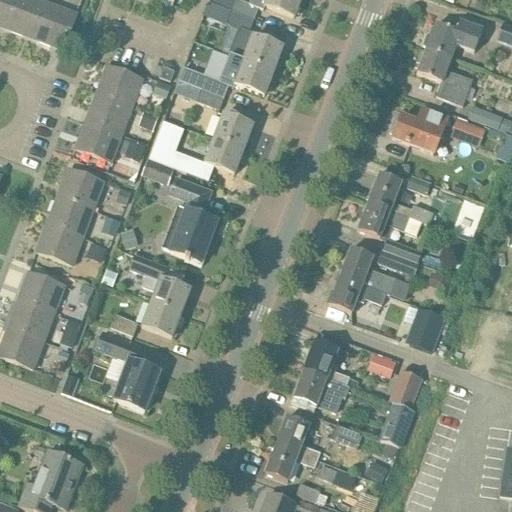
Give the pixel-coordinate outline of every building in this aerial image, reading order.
[(0,0),(0,24),(9,28),(7,32),(8,32),(19,0),(0,0)] [(34,42),(35,42),(49,6),(31,0),(19,0),(8,32),(22,37),(25,34),(36,38),(34,42)] [(160,0),(159,4),(171,8),(174,0),(160,0)] [(223,0),(220,8),(231,13),(231,14),(253,22),(257,11),(262,13),(264,9),(294,20),(301,0),(250,0),(249,6),(235,1),(232,0),(223,0)] [(76,17),(49,6),(35,42),(50,48),(52,44),(63,48),(62,52),(63,53),(76,17)] [(209,8),(205,18),(218,24),(223,14),(209,8)] [(231,14),(226,26),(239,31),(233,45),(228,58),(229,58),(242,63),(273,74),(282,50),(263,43),(252,39),(253,35),(249,34),(253,22),(231,14)] [(425,52),(450,61),(455,48),(473,55),(482,33),(459,24),(455,34),(435,26),(425,52)] [(511,31),(503,28),(497,44),(511,49),(511,31)] [(435,99),(454,106),(462,109),(472,83),(446,73),(450,61),(425,52),(416,76),(441,85),(435,99)] [(228,58),(218,85),(227,88),(228,85),(264,99),(273,74),(242,63),(228,58)] [(100,98),(132,108),(142,82),(106,69),(100,84),(104,87),(100,98)] [(174,73),(163,69),(159,80),(170,84),(174,73)] [(157,83),(152,96),(165,101),(170,88),(157,83)] [(222,100),(200,92),(196,105),(218,113),(222,100)] [(93,114),(89,125),(122,135),(132,108),(100,98),(96,96),(90,111),(93,114)] [(472,109),(467,121),(490,130),(494,118),(472,109)] [(143,116),(138,129),(152,134),(157,121),(143,116)] [(212,141),(243,153),(252,129),(221,117),(212,141)] [(391,141),(410,148),(435,157),(448,122),(436,117),(431,131),(400,119),(391,141)] [(449,139),(471,148),(477,131),(455,122),(449,139)] [(83,141),(79,152),(75,151),(75,152),(110,165),(122,135),(89,125),(85,124),(79,139),(83,141)] [(243,153),(212,141),(203,166),(234,177),(243,153)] [(129,143),(123,160),(139,166),(145,149),(129,143)] [(193,179),(197,166),(176,158),(171,170),(193,179)] [(142,179),(166,188),(172,174),(148,164),(142,179)] [(118,171),(116,177),(132,183),(134,177),(118,171)] [(61,201),(92,213),(102,185),(67,172),(61,187),(65,190),(61,201)] [(378,176),(367,205),(409,221),(435,231),(438,225),(431,222),(433,216),(413,208),(411,212),(394,205),(402,185),(378,176)] [(408,191),(427,198),(431,186),(412,179),(408,191)] [(160,254),(184,263),(188,264),(189,262),(200,266),(216,224),(201,219),(210,195),(175,182),(169,199),(188,206),(185,213),(177,210),(160,254)] [(455,186),(452,193),(461,197),(463,189),(455,186)] [(131,196),(120,192),(114,205),(126,209),(131,196)] [(92,213),(61,201),(57,199),(51,214),(54,217),(50,228),(81,240),(92,213)] [(404,234),(409,221),(367,205),(356,234),(387,245),(393,230),(404,234)] [(467,206),(463,216),(473,220),(477,211),(467,206)] [(120,225),(106,220),(102,234),(115,239),(120,225)] [(71,268),(81,240),(50,228),(46,226),(41,242),(44,244),(40,255),(36,254),(36,255),(71,268)] [(132,231),(120,236),(125,253),(138,249),(132,231)] [(448,238),(442,254),(462,262),(468,245),(448,238)] [(417,267),(420,257),(387,245),(384,254),(417,267)] [(90,246),(85,260),(101,266),(106,251),(96,248),(90,246)] [(350,251),(339,279),(380,295),(385,297),(389,298),(404,304),(410,288),(395,282),(368,272),(372,260),(368,258),(350,251)] [(418,267),(417,267),(384,254),(380,263),(379,262),(378,266),(414,280),(418,267)] [(189,293),(171,286),(162,283),(166,271),(134,259),(129,272),(145,279),(141,289),(154,294),(150,306),(180,317),(189,293)] [(107,272),(101,286),(112,290),(117,275),(107,272)] [(431,275),(426,288),(439,292),(443,279),(431,275)] [(53,316),(64,289),(28,276),(22,291),(25,293),(21,304),(53,316)] [(380,295),(339,279),(328,308),(351,317),(359,296),(377,303),(380,295)] [(82,295),(78,304),(85,307),(89,298),(82,295)] [(15,321),(11,332),(43,344),(53,316),(21,304),(17,303),(12,318),(15,321)] [(141,329),(153,334),(171,341),(180,317),(150,306),(141,329)] [(443,322),(431,317),(417,312),(404,346),(430,356),(443,322)] [(115,318),(110,331),(131,339),(136,326),(115,318)] [(66,323),(63,332),(77,337),(80,328),(66,323)] [(11,332),(7,330),(1,345),(5,348),(1,359),(0,358),(0,359),(32,372),(43,344),(11,332)] [(128,365),(113,403),(143,414),(151,394),(148,393),(154,377),(157,378),(158,375),(140,368),(145,355),(101,339),(96,353),(128,365)] [(303,372),(345,389),(348,381),(334,376),(337,369),(332,367),(337,353),(314,344),(303,372)] [(58,353),(55,362),(65,366),(68,357),(58,353)] [(373,358),(367,373),(389,382),(395,367),(373,358)] [(303,372),(293,402),(311,409),(316,410),(334,417),(345,389),(303,372)] [(389,404),(410,412),(421,382),(400,374),(389,404)] [(77,382),(67,378),(60,396),(71,399),(77,382)] [(351,394),(345,409),(361,415),(367,400),(351,394)] [(392,406),(378,443),(386,446),(398,450),(399,451),(413,414),(392,406)] [(342,416),(337,428),(362,437),(366,425),(342,416)] [(286,419),(275,447),(317,463),(320,455),(301,448),(309,428),(286,419)] [(337,428),(332,443),(357,452),(362,437),(337,428)] [(314,471),(317,463),(275,447),(264,476),(287,485),(295,464),(314,471)] [(511,511),(511,451),(506,451),(499,500),(511,501),(511,509),(510,511),(511,511)] [(26,487),(18,509),(25,511),(50,511),(52,507),(64,511),(65,511),(71,497),(68,496),(78,468),(82,469),(82,468),(47,455),(34,490),(26,487)] [(372,464),(365,478),(380,485),(387,471),(372,464)] [(322,469),(317,481),(333,487),(337,475),(322,469)] [(295,498),(315,506),(319,495),(299,487),(295,498)] [(320,511),(301,505),(299,509),(267,497),(261,511),(320,511)]
